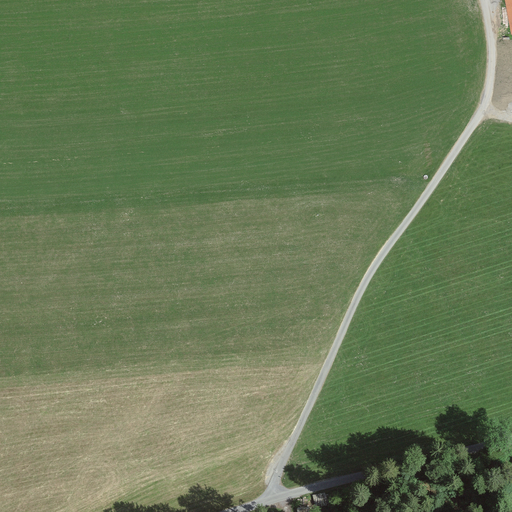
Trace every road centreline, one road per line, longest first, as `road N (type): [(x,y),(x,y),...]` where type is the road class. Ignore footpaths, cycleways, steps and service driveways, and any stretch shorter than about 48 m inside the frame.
road 1 (unclassified): [(485,0),(492,78),(479,117),(360,292),(268,499)]
road 2 (unclassified): [(268,499),(511,440)]
